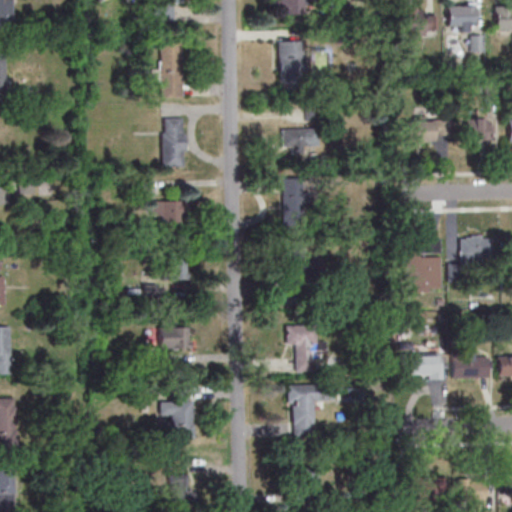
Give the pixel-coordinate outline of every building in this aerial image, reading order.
[(11,0),(0,0),(0,24),(12,24),(11,0)] [(154,1),(154,14),(179,14),(179,0),(161,0),(162,1),(154,1)] [(277,0),(278,15),(302,15),(301,0),(277,0)] [(445,30),(473,30),(473,5),(445,5),(445,30)] [(423,36),(423,30),(434,30),(434,16),(421,16),(421,7),(401,7),(401,36),(423,36)] [(511,8),(493,8),(493,30),(511,29),(511,8)] [(277,85),(302,85),(302,40),(277,40),(277,85)] [(181,97),(181,44),(159,44),(159,97),(181,97)] [(160,117),(160,166),(182,166),(182,117),(160,117)] [(463,142),(492,142),(492,118),(463,118),(463,142)] [(431,142),(431,121),(401,121),(401,142),(431,142)] [(316,128),(280,128),(280,146),(316,146),(316,128)] [(18,178),(18,193),(31,193),(31,178),(18,178)] [(281,179),(282,227),(303,226),(302,178),(281,179)] [(159,223),(182,223),(182,200),(149,200),(149,215),(159,215),(159,223)] [(458,236),(458,262),(489,262),(489,236),(458,236)] [(402,249),(402,291),(438,291),(438,238),(416,238),(416,249),(402,249)] [(304,247),(284,248),(285,281),(315,280),(314,258),(304,258),(304,247)] [(185,254),(160,254),(160,279),(185,279),(185,254)] [(284,343),(295,343),(295,370),(307,370),(307,359),(324,359),(324,340),(314,340),(314,323),(284,323),(284,343)] [(8,326),(0,325),(0,373),(8,373),(8,326)] [(188,327),(157,327),(157,347),(188,347),(188,327)] [(486,356),(473,356),(473,346),(459,346),(459,356),(450,356),(451,377),(486,377),(486,356)] [(440,378),(440,355),(406,355),(406,378),(440,378)] [(495,375),(511,375),(511,355),(495,356),(495,375)] [(311,401),(332,401),(332,384),(288,384),(288,434),(311,434),(311,401)] [(191,437),(190,392),(158,392),(158,415),(168,415),(168,437),(191,437)] [(0,397),(0,445),(13,446),(13,397),(0,397)] [(316,467),(291,467),(291,494),(316,494),(316,467)] [(12,469),(0,469),(0,502),(12,503),(12,469)] [(511,473),(498,473),(498,493),(511,493),(511,473)] [(166,504),(188,504),(188,474),(166,474),(166,504)] [(442,476),(403,476),(403,499),(442,499),(442,476)] [(456,477),(456,499),(481,499),(481,477),(456,477)]
